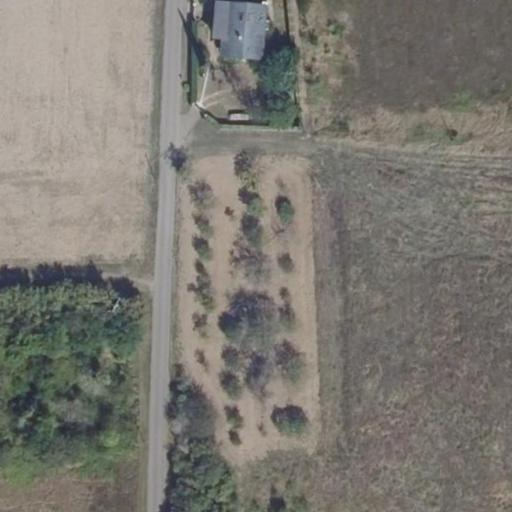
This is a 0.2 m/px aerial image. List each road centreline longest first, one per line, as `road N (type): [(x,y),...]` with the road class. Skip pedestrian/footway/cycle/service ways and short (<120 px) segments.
road 1 (unclassified): [(150,511),(173,0)]
road 2 (track): [(0,282),(67,287),(157,264)]
